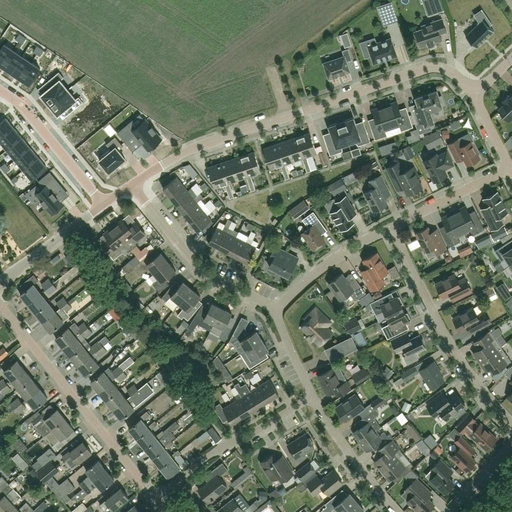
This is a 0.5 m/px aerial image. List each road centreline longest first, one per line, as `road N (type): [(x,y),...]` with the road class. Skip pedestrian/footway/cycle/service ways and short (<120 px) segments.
road 1 (unclassified): [(132,185),(217,139),(423,70),(440,69),(474,94)]
road 2 (residential): [(156,498),(0,305)]
road 3 (residential): [(511,428),(442,337),(388,228)]
road 4 (residential): [(273,311),(205,273),(132,185)]
road 5 (residential): [(156,498),(225,441),(244,439),(311,396)]
road 6 (residential): [(103,204),(0,91)]
road 7 (residential): [(400,511),(311,396)]
road 8 (residential): [(273,311),(326,263),(388,228)]
road 9 (residential): [(388,228),(507,169)]
road 10 (unclassified): [(0,281),(103,204)]
